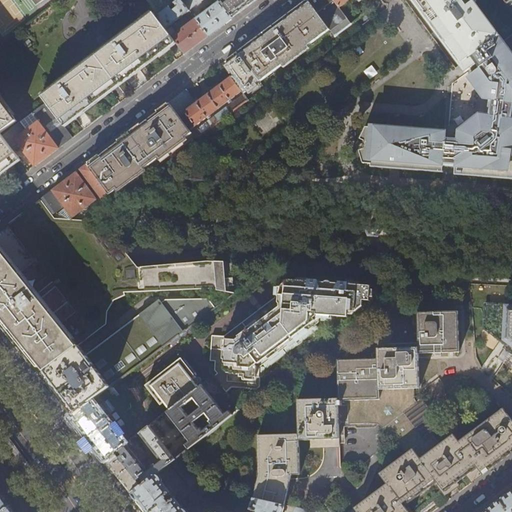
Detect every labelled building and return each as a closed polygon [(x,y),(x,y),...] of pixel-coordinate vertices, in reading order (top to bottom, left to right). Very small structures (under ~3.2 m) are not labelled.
[(175,4),(180,0),(147,0),(156,11),(42,97),(47,103),(64,125),(69,121),(79,114),(92,104),(108,92),(110,90),(117,85),(121,82),(131,75),(143,66),(158,54),(175,41),(174,39),(166,28),(158,18),(170,8),(175,4)] [(181,0),(180,0),(175,4),(178,8),(173,11),(170,8),(158,18),(166,28),(189,11),(189,10),(181,0)] [(181,0),(189,10),(203,0),(213,0),(218,5),(197,20),(197,21),(209,36),(219,29),(232,18),(217,0),(181,0)] [(217,0),(232,18),(251,5),(257,0),(217,0)] [(259,81),(329,29),(308,0),(307,0),(297,8),(272,27),(249,44),(238,52),(259,81)] [(351,22),(341,8),(334,0),(308,0),(329,29),(335,37),(353,24),(351,22)] [(334,0),(341,8),(351,0),(334,0)] [(511,53),(472,0),(405,0),(461,76),(475,67),(477,70),(464,79),(479,100),(489,102),(487,118),(476,116),(456,132),(454,141),(442,140),(443,131),(372,120),(372,122),(363,121),(357,132),(361,134),(360,142),(355,143),(358,156),(366,158),(366,160),(436,171),(438,163),(450,165),(449,175),(507,184),(511,156),(511,125),(505,124),(507,109),(511,109),(511,53)] [(361,14),(351,22),(353,24),(363,16),(361,14)] [(197,45),(209,36),(197,21),(174,39),(175,41),(185,54),(197,45)] [(259,81),(238,52),(232,56),(227,61),(229,64),(224,67),(232,78),(242,91),(244,94),(249,101),(265,89),(259,81)] [(189,130),(242,91),(232,78),(212,92),(197,104),(187,90),(178,97),(170,103),(189,130)] [(196,139),(249,101),(244,94),(225,108),(226,108),(216,116),(216,115),(192,133),(196,139)] [(0,173),(11,165),(19,159),(5,141),(2,137),(0,133),(17,122),(0,98),(0,173)] [(64,125),(47,103),(20,123),(26,131),(15,140),(35,167),(43,161),(56,151),(66,143),(73,138),(64,125)] [(109,196),(193,135),(192,133),(189,130),(170,103),(165,107),(158,112),(147,121),(136,129),(127,136),(116,143),(103,153),(93,161),(87,165),(109,196)] [(106,206),(113,201),(87,165),(84,168),(80,170),(106,206)] [(41,200),(52,214),(62,207),(64,209),(61,211),(65,215),(67,213),(71,218),(97,199),(77,173),(75,174),(65,182),(56,189),(41,200)] [(226,292),(224,263),(207,262),(137,267),(117,242),(101,223),(94,215),(84,222),(79,221),(55,219),(52,214),(41,200),(30,208),(0,230),(0,327),(9,339),(39,376),(45,371),(79,346),(107,325),(108,312),(115,302),(126,296),(125,292),(208,289),(226,292)] [(101,203),(79,221),(84,222),(94,215),(104,207),(101,203)] [(259,366),(318,322),(318,317),(332,318),(333,315),(347,317),(348,311),(355,312),(362,306),(363,300),(369,300),(370,286),(349,284),(349,283),(339,282),(338,283),(332,283),(331,281),(330,281),(329,281),(328,281),(327,281),(326,281),(325,282),(324,282),(319,282),(319,280),(308,279),(308,281),(289,279),(281,285),(276,285),(275,297),(223,336),(212,335),(210,361),(215,361),(214,370),(217,374),(213,376),(221,385),(220,386),(225,393),(231,388),(255,390),(259,388),(261,376),(258,376),(259,366)] [(86,355),(79,346),(45,371),(50,379),(44,383),(57,399),(65,409),(70,405),(76,413),(93,400),(101,394),(210,312),(203,304),(166,300),(162,303),(160,300),(86,355)] [(511,306),(486,304),(484,329),(507,344),(505,347),(511,352),(511,306)] [(338,398),(339,423),(380,422),(399,448),(401,446),(405,451),(407,454),(415,448),(421,457),(440,444),(438,441),(433,434),(441,428),(421,400),(415,404),(413,398),(412,389),(420,388),(419,357),(435,357),(435,353),(460,352),(458,311),(418,312),(418,343),(383,344),(383,348),(378,349),(378,359),(337,360),(338,398)] [(199,388),(193,380),(202,372),(187,353),(144,385),(160,405),(163,403),(169,411),(199,388)] [(500,360),(504,362),(509,355),(505,353),(500,360)] [(139,434),(160,460),(146,470),(130,449),(133,447),(129,442),(127,443),(106,460),(116,473),(132,493),(157,474),(171,463),(183,454),(233,415),(230,411),(225,414),(202,385),(199,388),(169,411),(167,412),(190,442),(188,444),(187,443),(172,455),(149,426),(139,434)] [(121,409),(133,400),(128,394),(116,403),(121,409)] [(340,439),(339,423),(338,398),(298,400),(299,434),(258,435),(259,476),(254,499),(285,505),(292,475),(300,475),(299,440),(312,440),(312,447),(325,447),(324,440),(340,439)] [(93,400),(76,413),(71,416),(75,421),(83,431),(91,441),(106,460),(127,443),(93,400)] [(415,448),(407,454),(397,461),(380,474),(387,484),(355,508),(357,511),(409,511),(405,506),(421,494),(437,482),(445,492),(462,479),(477,468),(483,475),(504,459),(511,453),(511,420),(503,408),(459,441),(453,434),(440,444),(421,457),(415,448)] [(183,454),(171,463),(193,489),(194,488),(201,497),(235,510),(236,508),(248,511),(253,498),(213,489),(183,454)] [(157,474),(132,493),(147,511),(283,511),(285,506),(285,505),(254,499),(251,509),(257,511),(258,511),(259,511),(211,511),(210,511),(189,511),(188,510),(186,509),(183,508),(175,498),(169,503),(165,498),(170,493),(162,482),(163,480),(162,479),(161,476),(159,474),(157,474)] [(1,491),(0,489),(0,511),(2,511),(11,506),(1,491)] [(511,511),(511,490),(502,498),(487,509),(489,511),(511,511)]
